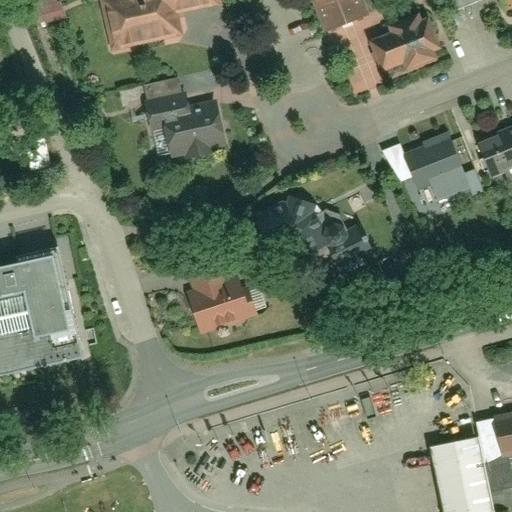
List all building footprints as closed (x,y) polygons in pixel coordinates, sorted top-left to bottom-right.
[(101,0),(97,1),(109,55),(182,39),(177,18),(218,8),(216,0),(101,0)] [(361,0),(307,0),(321,36),(368,18),(361,0)] [(511,0),(498,0),(504,14),(511,10),(511,0)] [(388,36),(366,45),(379,76),(398,69),(401,76),(435,62),(432,54),(440,51),(428,22),(420,25),(416,16),(385,28),(388,36)] [(171,165),(229,149),(218,111),(161,127),(171,165)] [(470,189),(449,135),(403,153),(418,190),(431,186),(437,202),(470,189)] [(511,135),(473,151),(485,182),(511,171),(511,135)] [(288,203),(257,220),(271,251),(288,262),(310,251),(329,241),(317,213),(288,203)] [(61,241),(0,255),(0,380),(89,360),(61,241)] [(185,300),(198,339),(253,320),(239,282),(224,286),(216,263),(190,272),(198,296),(185,300)] [(501,460),(511,457),(511,418),(493,423),(501,460)] [(427,453),(437,511),(489,511),(473,442),(427,453)]
